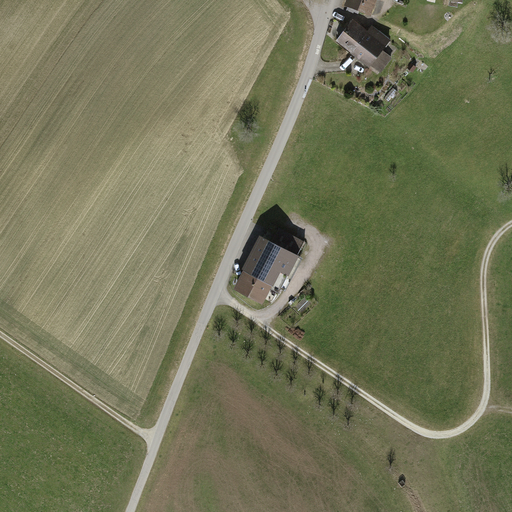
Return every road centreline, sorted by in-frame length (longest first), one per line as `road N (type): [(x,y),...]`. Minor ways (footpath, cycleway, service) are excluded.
road 1 (unclassified): [(131,511),(311,67)]
road 2 (track): [(511,410),(485,405),(461,430),(436,433),(403,420),(217,291)]
road 3 (track): [(511,223),(485,262),(485,405)]
road 4 (track): [(155,442),(0,334)]
